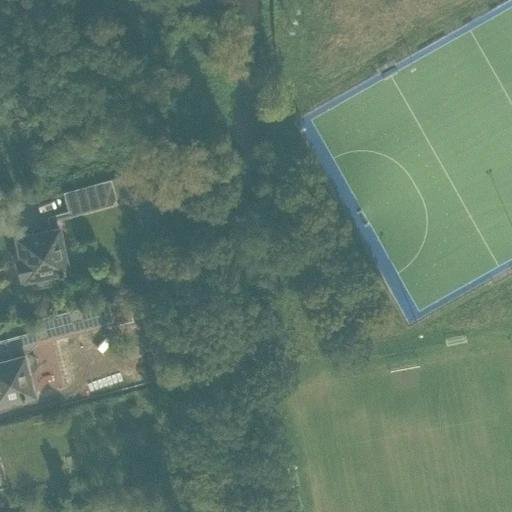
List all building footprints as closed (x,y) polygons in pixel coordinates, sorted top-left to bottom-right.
[(122,175),(126,188),(152,181),(148,167),(122,175)] [(110,176),(81,184),(62,190),(67,208),(106,197),(103,188),(112,185),(110,176)] [(68,268),(62,244),(58,225),(15,234),(19,255),(16,256),(20,276),(24,276),(24,277),(32,276),(34,286),(51,283),(49,272),(68,268)] [(108,299),(35,318),(37,329),(40,338),(113,319),(108,299)] [(0,400),(13,398),(34,392),(28,369),(32,368),(35,365),(36,361),(35,356),(32,353),(28,352),(24,353),(19,333),(0,338),(0,400)] [(15,407),(2,410),(5,420),(18,417),(15,407)]
